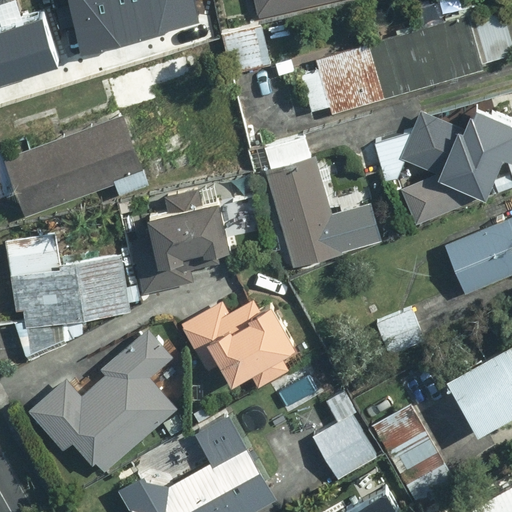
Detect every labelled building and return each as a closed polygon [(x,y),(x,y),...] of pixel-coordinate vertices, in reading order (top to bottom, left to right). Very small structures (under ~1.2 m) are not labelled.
[(0,86),(61,67),(43,11),(22,17),(16,0),(15,0),(0,4),(0,19),(3,28),(0,28),(0,86)] [(70,0),(83,51),(198,22),(192,0),(70,0)] [(260,0),(264,12),(310,0),(260,0)] [(319,53),(323,66),(304,71),(315,106),(334,101),(335,107),(490,62),(474,8),(319,53)] [(265,22),(233,29),(242,68),(274,61),(265,22)] [(128,106),(135,125),(150,119),(143,101),(163,93),(151,62),(107,79),(119,109),(128,106)] [(421,216),(489,188),(505,150),(511,153),(511,107),(490,98),(479,125),(426,104),(406,151),(444,167),(406,182),(421,216)] [(148,163),(128,109),(11,151),(31,206),(148,163)] [(387,235),(377,197),(338,207),(322,150),(271,164),(297,260),(387,235)] [(511,158),(511,159),(511,162),(511,168),(497,175),(503,190),(511,186),(511,158)] [(160,230),(136,235),(147,287),(197,277),(191,250),(239,240),(228,191),(205,196),(202,181),(170,188),(174,203),(155,207),(160,230)] [(511,269),(511,210),(449,236),(470,286),(511,269)] [(64,227),(11,234),(21,304),(28,303),(30,319),(135,304),(127,245),(68,254),(64,227)] [(226,294),(183,319),(212,367),(228,357),(238,374),(254,365),(261,378),(291,360),(285,350),(301,341),(275,296),(265,302),(260,293),(234,308),(226,294)] [(416,304),(380,319),(394,353),(429,338),(416,304)] [(87,390),(70,372),(35,403),(69,441),(81,431),(110,463),(182,399),(155,369),(177,349),(153,323),(107,363),(112,368),(87,390)] [(511,408),(511,337),(456,368),(486,423),(511,408)] [(339,415),(315,429),(340,475),(381,453),(357,408),(361,406),(349,385),(329,396),(339,415)] [(417,398),(374,421),(414,496),(457,474),(417,398)] [(216,457),(179,478),(148,470),(125,483),(141,511),(244,511),(281,492),(234,408),(199,428),(216,457)] [(511,511),(511,483),(461,511),(511,511)] [(355,511),(392,511),(383,496),(355,511)]
